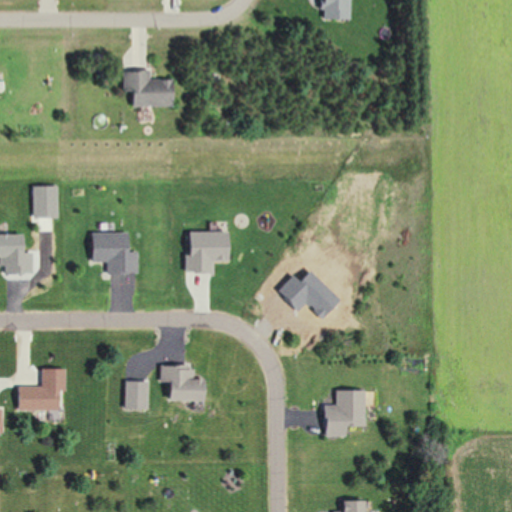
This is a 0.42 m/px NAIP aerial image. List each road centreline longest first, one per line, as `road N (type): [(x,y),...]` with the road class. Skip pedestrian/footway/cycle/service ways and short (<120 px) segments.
road 1 (residential): [(0,320),(216,320),(249,335),(275,382),(278,511)]
road 2 (residential): [(0,20),(216,18),(244,0)]
